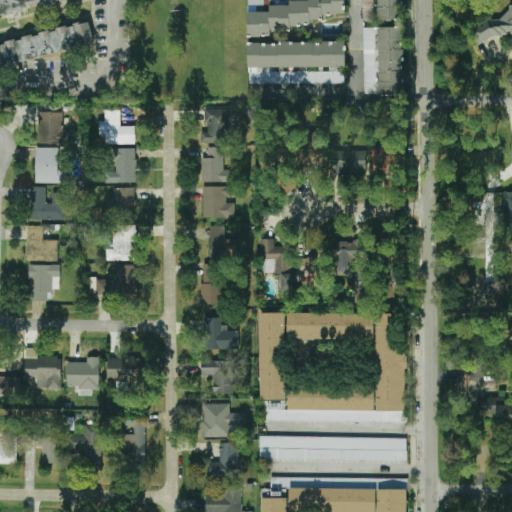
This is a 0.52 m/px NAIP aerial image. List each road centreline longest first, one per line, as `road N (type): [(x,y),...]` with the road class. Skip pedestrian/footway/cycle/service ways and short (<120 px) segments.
road 1 (tertiary): [(431,511),(423,0)]
road 2 (residential): [(174,511),(170,103)]
road 3 (residential): [(174,497),(0,494)]
road 4 (residential): [(172,326),(0,323)]
road 5 (residential): [(427,209),(304,210)]
